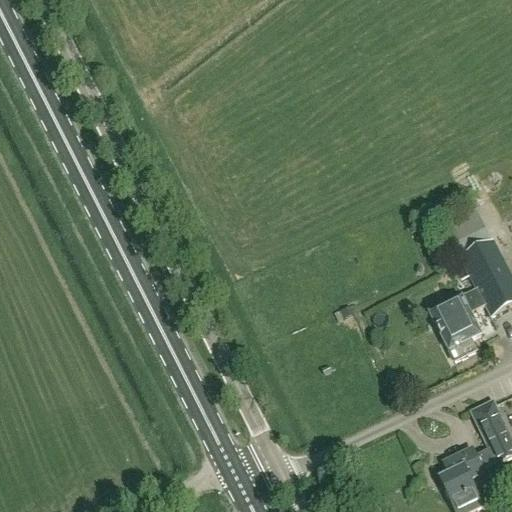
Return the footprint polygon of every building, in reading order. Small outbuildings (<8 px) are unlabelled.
[(131,132),(122,141),(134,154),(143,146),(131,132)] [(504,239),(496,218),(467,230),(475,251),(504,239)] [(462,302),(471,320),(485,312),(491,323),(511,311),(511,281),(493,244),(460,262),(476,294),(462,302)] [(471,320),(462,302),(461,301),(429,317),(448,356),(449,355),(453,363),(475,352),(471,344),(481,339),(471,320)] [(511,427),(506,431),(499,418),(477,429),(496,470),(511,462),(511,443),(511,441),(511,440),(511,427)] [(440,484),(452,511),(476,511),(482,510),(470,484),(485,477),(475,457),(469,455),(448,465),(446,471),(449,479),(440,484)]
